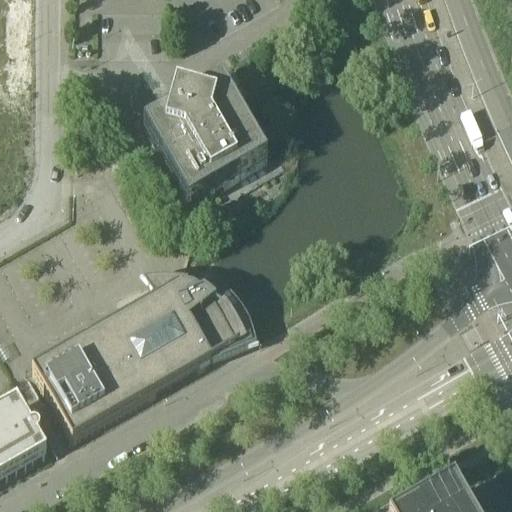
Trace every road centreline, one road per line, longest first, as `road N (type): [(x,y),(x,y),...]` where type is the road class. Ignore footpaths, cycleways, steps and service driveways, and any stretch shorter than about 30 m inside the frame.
road 1 (unclassified): [(358,398),(245,370),(3,511)]
road 2 (tertiary): [(231,511),(511,352)]
road 3 (primary): [(394,0),(416,69),(511,273)]
road 4 (unclassified): [(0,243),(38,212),(39,0)]
road 5 (tertiary): [(358,398),(163,511)]
road 6 (tertiary): [(511,288),(358,398)]
road 7 (primary): [(511,128),(458,0)]
